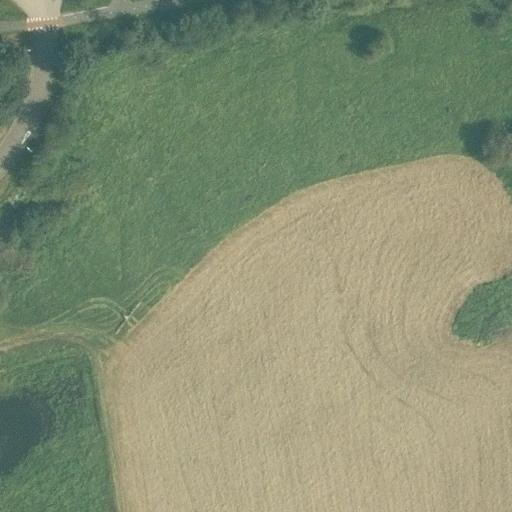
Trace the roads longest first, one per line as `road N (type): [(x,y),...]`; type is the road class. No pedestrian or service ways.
road 1 (track): [(124,511),(95,326),(0,332)]
road 2 (unclassified): [(0,158),(40,82),(41,0)]
